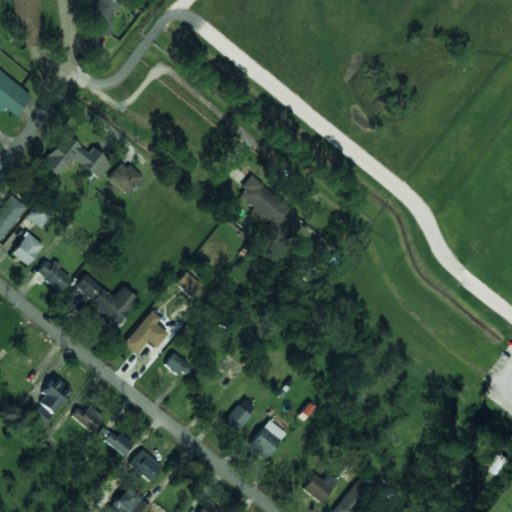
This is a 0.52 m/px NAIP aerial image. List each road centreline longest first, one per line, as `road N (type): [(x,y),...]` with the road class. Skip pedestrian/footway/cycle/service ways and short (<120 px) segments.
road 1 (residential): [(279,511),(0,283)]
road 2 (residential): [(511,398),(358,265)]
road 3 (residential): [(0,170),(64,86),(74,45),(67,0)]
